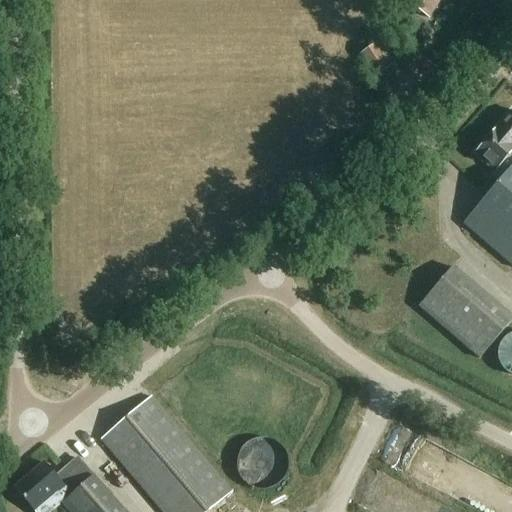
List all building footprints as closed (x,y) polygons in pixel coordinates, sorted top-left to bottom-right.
[(410,0),(407,6),(429,20),(441,1),(440,0),(410,0)] [(375,45),(359,56),(363,62),(367,67),(374,78),(390,67),(375,45)] [(511,266),(511,112),(511,111),(496,129),(496,128),(473,154),(494,172),(490,177),(498,184),(463,225),(511,266)] [(420,307),(480,360),(511,322),(511,318),(454,268),(420,307)] [(511,376),(511,334),(508,336),(500,344),(497,359),(502,371),(505,374),(511,376)] [(100,442),(160,511),(210,511),(232,494),(149,399),(100,442)] [(188,413),(177,422),(189,437),(199,429),(188,413)] [(244,485),(258,493),(272,490),(280,486),(287,477),(289,464),(288,457),(278,445),(265,440),(255,441),(245,447),(240,453),(237,469),(238,476),(244,485)] [(122,511),(77,460),(55,478),(44,465),(14,490),(32,511),(52,511),(62,504),(68,511),(122,511)]
